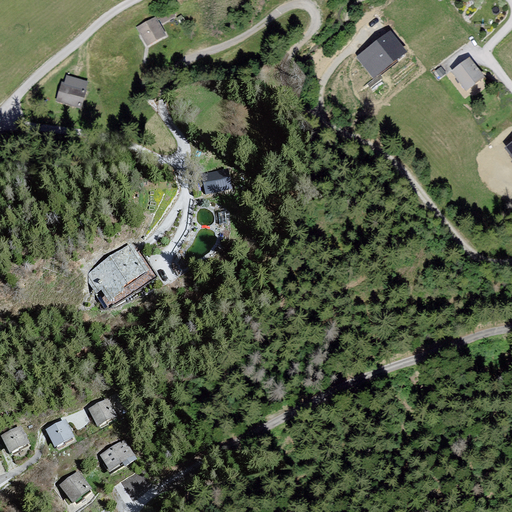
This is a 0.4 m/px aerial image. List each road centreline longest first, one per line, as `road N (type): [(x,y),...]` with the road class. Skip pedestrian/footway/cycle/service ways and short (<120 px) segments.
road 1 (residential): [(511,262),(468,247),(395,160),(301,101),(287,76),(288,59),(316,24),(316,11),(304,6),(286,7),(174,70),(162,88),(161,113),(180,141),(175,160),(88,132),(0,121)]
road 2 (residential): [(133,511),(194,464),(382,372),(511,328)]
road 3 (residential): [(140,0),(56,60),(0,113)]
